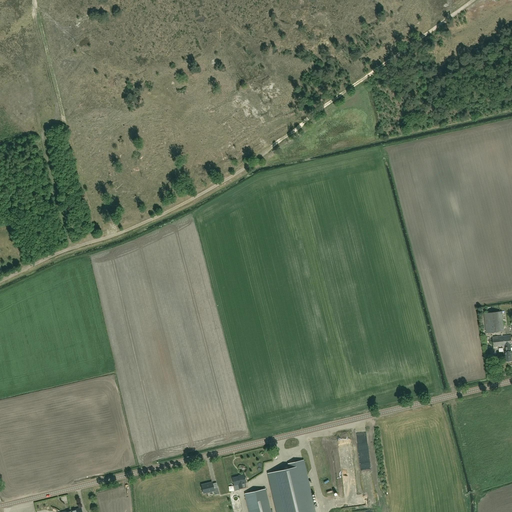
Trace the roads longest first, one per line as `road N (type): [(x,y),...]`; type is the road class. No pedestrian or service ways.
road 1 (track): [(0,283),(236,174),(473,0)]
road 2 (tertiary): [(0,506),(511,381)]
road 3 (track): [(41,132),(73,251)]
